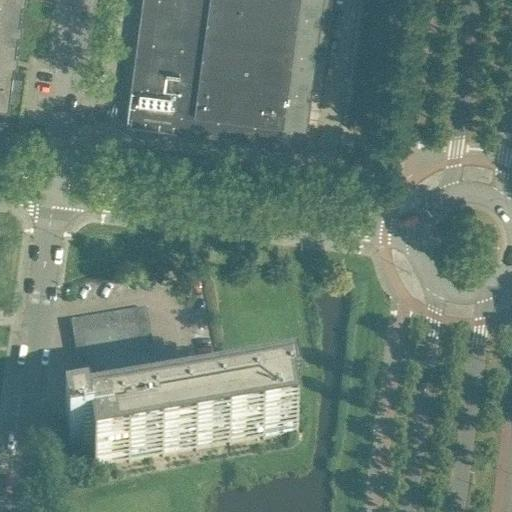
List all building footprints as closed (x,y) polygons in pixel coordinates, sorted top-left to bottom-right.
[(0,0),(0,100),(9,102),(10,89),(19,90),(22,69),(13,67),(14,59),(14,58),(17,59),(18,47),(16,46),(18,28),(21,28),(22,16),(20,15),(21,0),(0,0)] [(323,0),(142,0),(126,122),(305,146),(323,0)] [(146,310),(121,314),(123,327),(148,322),(146,310)] [(121,314),(111,316),(113,329),(123,327),(121,314)] [(118,354),(115,341),(113,329),(111,316),(105,317),(110,342),(112,355),(114,367),(117,380),(122,379),(120,366),(118,354)] [(97,345),(100,344),(110,342),(105,317),(93,319),(95,332),(97,345)] [(95,332),(93,319),(71,323),(73,336),(95,332)] [(150,335),(148,322),(123,327),(125,339),(150,335)] [(123,327),(113,329),(115,341),(125,339),(123,327)] [(97,345),(95,332),(73,336),(75,348),(97,345)] [(153,348),(150,335),(125,339),(128,352),(153,348)] [(125,339),(115,341),(118,354),(128,352),(125,339)] [(110,342),(100,344),(103,357),(112,355),(110,342)] [(103,357),(100,344),(97,345),(75,348),(78,361),(103,357)] [(155,360),(153,348),(128,352),(130,365),(155,360)] [(128,352),(118,354),(120,366),(130,365),(128,352)] [(112,355),(103,357),(105,369),(114,367),(112,355)] [(105,369),(103,357),(78,361),(80,374),(105,369)] [(158,379),(155,360),(130,365),(132,377),(156,373),(157,379),(158,379)] [(130,365),(120,366),(122,379),(132,377),(130,365)] [(117,380),(114,367),(105,369),(107,382),(117,380)] [(107,382),(105,369),(80,374),(82,386),(107,382)] [(270,382),(269,383),(271,398),(265,399),(264,394),(104,422),(102,412),(101,412),(102,422),(89,424),(88,422),(65,427),(70,454),(92,450),(96,470),(97,470),(97,468),(127,463),(128,465),(130,464),(130,462),(161,457),(162,459),(164,459),(163,457),(195,451),(195,453),(197,453),(197,451),(229,445),(229,447),(231,447),(231,445),(262,440),(262,441),(265,441),(265,439),(296,434),(296,436),(299,435),(291,395),(273,398),(270,382)]
